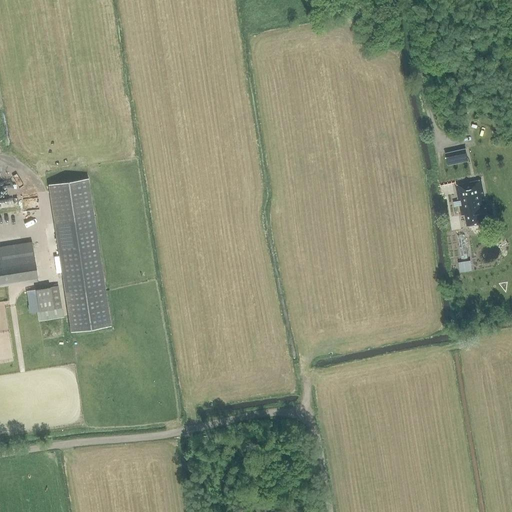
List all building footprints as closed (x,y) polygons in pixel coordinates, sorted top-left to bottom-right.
[(445,155),(448,167),(468,163),(465,150),(445,155)] [(48,185),(70,332),(110,325),(88,178),(48,185)] [(492,204),(486,205),(481,181),(456,186),(462,216),(465,216),(467,225),(486,221),(485,216),(494,214),(492,204)] [(0,286),(38,281),(32,242),(0,247),(0,286)] [(38,322),(64,318),(58,285),(26,291),(30,313),(36,312),(38,322)]
